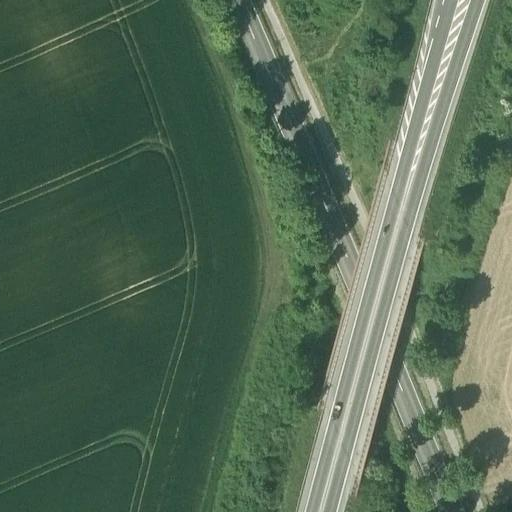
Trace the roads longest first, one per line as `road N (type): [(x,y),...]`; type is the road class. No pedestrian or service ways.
road 1 (tertiary): [(455,511),(246,0)]
road 2 (track): [(232,511),(256,396),(283,322),(285,268),(249,118),(200,0)]
road 3 (primary): [(324,511),(467,0)]
